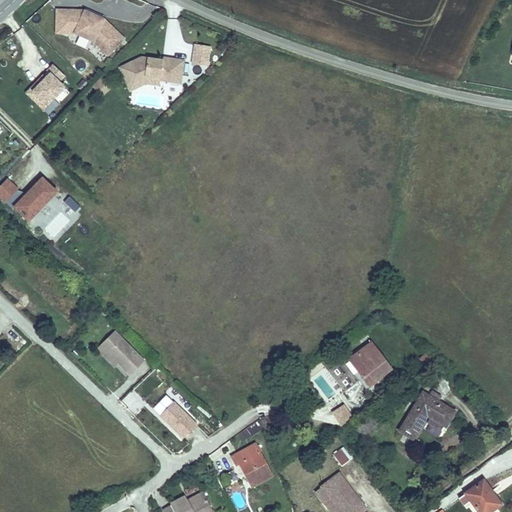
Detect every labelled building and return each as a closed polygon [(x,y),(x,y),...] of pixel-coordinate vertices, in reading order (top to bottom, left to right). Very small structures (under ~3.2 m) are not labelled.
[(115,14),(95,5),(94,9),(114,17),(115,14)] [(67,8),(66,30),(85,31),(104,39),(117,53),(133,37),(114,17),(94,9),(67,8)] [(104,39),(85,31),(79,43),(98,51),(104,39)] [(129,66),(137,84),(156,75),(171,76),(171,79),(191,82),(194,58),(173,56),(172,58),(150,56),(129,66)] [(59,83),(65,77),(53,66),(25,94),(45,114),(68,91),(59,83)] [(137,84),(140,89),(153,82),(170,84),(171,79),(171,76),(156,75),(137,84)] [(97,86),(101,95),(110,91),(105,82),(97,86)] [(26,196),(7,179),(0,186),(0,198),(29,226),(59,194),(42,179),(26,196)] [(76,213),(81,208),(70,197),(64,203),(76,213)] [(6,337),(14,343),(20,335),(12,329),(6,337)] [(112,344),(128,360),(139,371),(153,358),(125,332),(112,344)] [(396,369),(375,343),(368,349),(367,347),(355,357),(368,373),(366,375),(374,385),(396,369)] [(106,350),(122,366),(128,360),(112,344),(106,350)] [(440,360),(434,353),(427,357),(432,366),(440,360)] [(185,390),(173,378),(162,390),(173,401),(185,390)] [(424,437),(433,418),(435,413),(452,421),(456,423),(462,408),(444,399),(434,395),(436,391),(428,387),(426,388),(407,428),(424,437)] [(438,388),(436,391),(434,395),(444,399),(448,391),(438,388)] [(330,410),(339,424),(352,415),(343,402),(330,410)] [(384,408),(377,414),(386,424),(393,419),(384,408)] [(435,413),(433,418),(449,426),(452,421),(435,413)] [(386,424),(377,414),(359,428),(367,438),(386,424)] [(202,429),(208,436),(223,425),(217,418),(202,429)] [(247,461),(256,476),(260,482),(281,471),(262,440),(238,455),(242,463),(247,461)] [(331,453),(341,466),(350,459),(340,446),(331,453)] [(248,481),(256,476),(247,461),(242,463),(239,466),(248,481)] [(323,490),(340,511),(368,511),(377,505),(348,469),(323,490)] [(487,511),(492,511),(501,506),(509,500),(490,477),(472,490),(487,511)] [(217,511),(222,509),(211,490),(195,499),(193,495),(178,503),(182,511),(217,511)] [(327,511),(340,511),(323,490),(315,497),(327,511)] [(450,511),(451,511),(442,500),(428,511),(450,511)]
